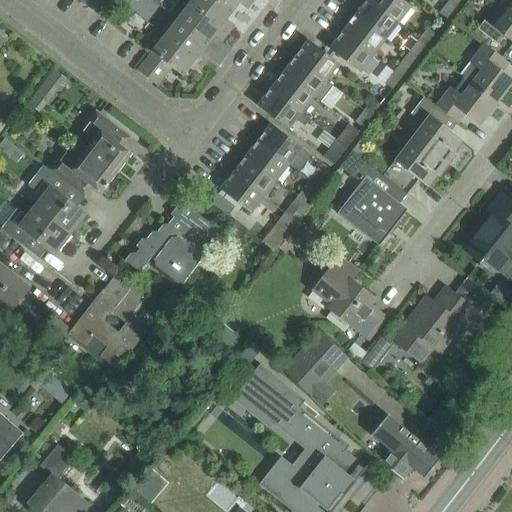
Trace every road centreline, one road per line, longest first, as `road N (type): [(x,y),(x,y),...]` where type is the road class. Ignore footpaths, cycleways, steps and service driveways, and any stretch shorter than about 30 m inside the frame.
road 1 (residential): [(11,0),(188,136)]
road 2 (residential): [(401,278),(511,127)]
road 3 (residential): [(75,274),(188,136)]
road 4 (residential): [(188,136),(295,0)]
